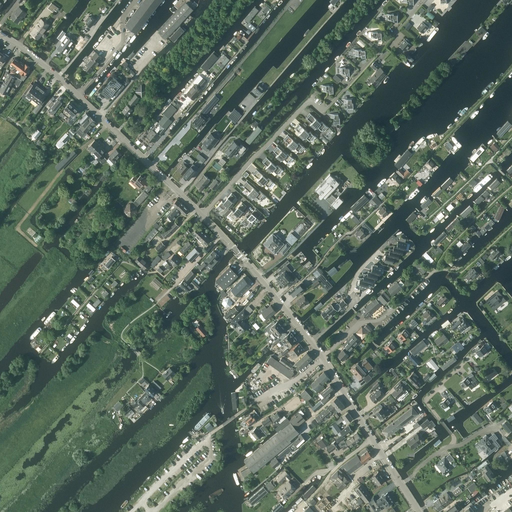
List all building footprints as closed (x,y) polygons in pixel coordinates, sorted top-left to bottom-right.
[(143,0),(125,25),(136,33),(161,0),(143,0)] [(330,0),(326,6),(334,13),(346,0),(330,0)] [(192,9),(186,3),(158,32),(165,39),(192,9)] [(23,16),(26,12),(19,6),(10,17),(17,22),(22,16),(23,16)] [(241,23),(252,33),(265,16),(255,7),(241,23)] [(398,24),(397,14),(394,15),(394,13),(385,14),(387,14),(388,19),(386,19),(386,20),(394,19),(394,23),(394,22),(397,22),(398,24)] [(88,17),(85,21),(86,22),(86,23),(90,27),(95,21),(91,17),(90,18),(88,17)] [(38,39),(41,35),(42,36),(42,37),(44,38),(45,38),(46,36),(46,35),(44,34),(43,34),(43,33),(49,25),(41,19),(30,33),(38,39)] [(184,35),(190,27),(183,20),(165,39),(173,45),(184,35)] [(423,33),(428,27),(426,25),(427,23),(424,21),(423,23),(422,22),(417,28),(423,33)] [(407,30),(412,25),(408,22),(404,27),(407,30)] [(62,30),(57,38),(63,42),(61,44),(62,44),(58,49),(65,55),(66,54),(67,55),(65,53),(68,49),(70,51),(72,48),(70,47),(74,42),(65,34),(66,33),(62,30)] [(381,42),(382,42),(381,32),(378,32),(378,31),(369,32),(371,32),(371,37),(370,37),(370,38),(378,37),(378,40),(381,40),(381,42)] [(192,35),(187,40),(191,43),(195,38),(192,35)] [(406,51),(411,45),(408,42),(409,41),(407,39),(405,40),(400,45),(406,51)] [(365,59),(366,59),(365,50),(362,50),(362,49),(353,49),(353,50),(355,50),(355,55),(354,55),(361,55),(362,58),(365,58),(365,59)] [(93,52),(94,54),(86,64),(88,66),(86,68),(90,72),(99,63),(98,62),(102,57),(94,51),(93,52)] [(0,64),(2,66),(9,56),(5,54),(4,55),(0,52),(0,63),(0,64)] [(15,68),(19,61),(15,58),(10,64),(15,68)] [(19,61),(15,68),(19,71),(24,65),(19,61)] [(123,63),(120,65),(123,68),(127,71),(130,68),(126,65),(127,63),(125,61),(123,63)] [(375,84),(377,82),(385,74),(379,69),(377,68),(379,65),(375,61),(371,66),(375,70),(376,69),(377,71),(372,77),(374,79),(372,81),(375,84)] [(20,72),(19,72),(22,74),(22,75),(23,76),(21,79),(23,80),(26,76),(24,74),(29,68),(28,68),(29,67),(25,64),(24,65),(19,71),(20,72)] [(349,77),(350,77),(349,68),(346,68),(345,67),(337,67),(339,67),(339,73),(337,73),(345,73),(346,76),(349,75),(349,77)] [(9,75),(4,82),(10,85),(11,85),(13,82),(19,86),(22,80),(15,77),(15,78),(9,75)] [(148,86),(153,79),(149,75),(144,82),(148,86)] [(109,98),(121,84),(118,82),(120,80),(116,76),(113,78),(101,91),(109,98)] [(195,84),(186,94),(193,100),(202,90),(201,89),(202,87),(207,81),(203,78),(200,82),(198,83),(199,84),(197,86),(195,84)] [(233,133),(252,150),(298,97),(279,81),(233,133)] [(0,90),(0,91),(5,93),(6,94),(9,89),(8,88),(10,86),(4,82),(2,86),(0,88),(0,90)] [(31,83),(24,93),(25,94),(32,99),(41,87),(35,82),(33,85),(31,83)] [(141,84),(135,91),(142,97),(148,90),(141,84)] [(259,84),(254,89),(256,91),(255,93),(257,95),(258,93),(259,94),(264,89),(259,84)] [(333,95),(333,86),(329,86),(329,85),(321,85),(323,85),(323,91),(321,91),(329,91),(329,94),(330,94),(330,93),(333,93),(333,95)] [(41,87),(32,99),(38,104),(47,92),(41,87)] [(132,106),(140,98),(135,94),(128,102),(129,103),(122,111),(127,115),(132,109),(130,107),(132,105),(132,106)] [(218,99),(215,95),(207,105),(210,108),(218,99)] [(50,107),(48,110),(53,115),(58,109),(63,102),(61,101),(63,99),(60,96),(54,103),(52,101),(48,105),(50,107)] [(344,99),(342,99),(344,99),(344,102),(344,103),(347,103),(347,111),(348,111),(348,109),(353,108),(353,110),(353,102),(352,102),(352,98),(347,99),(347,96),(344,96),(344,99)] [(63,113),(62,113),(68,118),(69,117),(72,114),(73,115),(78,109),(70,102),(64,108),(66,109),(63,113)] [(36,113),(41,106),(40,106),(38,104),(32,111),(36,113)] [(164,114),(168,118),(176,109),(172,105),(164,114)] [(234,109),(231,113),(236,117),(233,121),(235,123),(241,115),(234,109)] [(142,111),(142,112),(134,121),(138,124),(141,121),(142,123),(145,120),(143,118),(146,115),(142,111)] [(76,124),(75,125),(75,126),(76,127),(78,128),(78,129),(83,124),(90,116),(86,113),(76,123),(76,124)] [(203,126),(210,118),(205,114),(203,115),(201,113),(192,122),(194,124),(197,126),(198,128),(201,125),(203,126)] [(306,117),(312,123),(310,125),(315,129),(314,129),(315,129),(318,126),(319,127),(319,128),(321,130),(322,130),(324,132),(328,127),(330,129),(330,128),(326,125),(323,122),(322,121),(320,123),(310,113),(309,113),(310,113),(306,117)] [(340,125),(340,117),(338,117),(338,113),(329,114),(330,114),(331,117),(330,117),(330,118),(334,117),(334,125),(334,124),(340,123),(340,125)] [(154,142),(165,129),(172,121),(168,118),(165,115),(158,123),(158,122),(152,130),(152,129),(147,136),(154,142)] [(78,129),(76,131),(82,137),(86,133),(96,122),(90,116),(83,124),(78,129)] [(495,134),(499,138),(511,126),(507,122),(495,134)] [(308,133),(299,124),(298,124),(299,124),(295,128),(300,133),(298,135),(303,139),(303,140),(306,136),(307,138),(310,140),(312,142),(316,137),(318,139),(310,131),(308,133)] [(65,132),(55,142),(60,147),(71,137),(75,132),(73,130),(76,127),(75,126),(72,129),(71,128),(66,133),(65,132)] [(41,132),(37,129),(32,135),(36,139),(41,132)] [(210,148),(211,149),(218,140),(216,138),(217,137),(213,134),(212,135),(210,133),(203,143),(204,144),(201,147),(207,152),(210,148)] [(297,144),(287,135),(288,135),(284,139),(289,144),(287,146),(292,150),(291,150),(292,150),(295,147),(299,151),(301,153),(305,148),(307,150),(307,149),(299,142),(297,144)] [(93,151),(102,143),(99,140),(97,143),(94,140),(88,146),(93,151)] [(241,144),(239,146),(233,140),(225,150),(227,152),(226,153),(229,156),(230,155),(232,156),(237,150),(241,153),(246,148),(241,144)] [(407,149),(394,166),(398,169),(396,171),(404,180),(431,153),(431,151),(431,149),(428,146),(428,147),(427,140),(412,154),(407,149)] [(102,143),(93,151),(91,154),(98,161),(104,155),(101,153),(105,150),(102,147),(104,145),(102,143)] [(286,154),(277,146),(277,147),(274,151),(273,150),(278,155),(276,157),(281,161),(280,161),(283,158),(285,159),(285,160),(287,162),(288,162),(290,163),(294,159),(296,160),(288,153),(286,154)] [(484,150),(480,146),(470,157),(474,160),(484,150)] [(115,160),(121,154),(116,149),(109,155),(110,156),(108,158),(114,164),(116,161),(115,160)] [(68,156),(71,158),(77,152),(74,150),(68,156)] [(511,158),(511,151),(499,164),(502,168),(511,158)] [(276,166),(266,157),(266,158),(263,162),(262,161),(262,162),(267,166),(265,168),(266,169),(266,168),(270,172),(270,173),(273,169),(275,171),(274,171),(277,173),(279,175),(283,170),(285,172),(277,164),(276,166)] [(425,164),(423,167),(425,169),(427,167),(430,169),(435,164),(430,159),(425,164)] [(190,166),(187,163),(184,161),(182,163),(183,164),(178,170),(183,174),(190,166)] [(511,162),(503,172),(511,182),(511,162)] [(193,164),(184,175),(189,179),(195,172),(198,168),(193,164)] [(462,172),(468,166),(465,164),(459,170),(462,172)] [(267,179),(256,169),(256,170),(253,174),(253,173),(252,174),(258,179),(256,181),(257,181),(261,185),(261,186),(264,182),(266,184),(265,184),(268,186),(270,188),(274,183),(276,185),(277,185),(268,177),(267,179)] [(493,169),(480,181),(484,185),(497,173),(493,169)] [(336,175),(335,175),(334,177),(330,173),(316,189),(321,194),(319,195),(319,196),(319,197),(320,197),(320,198),(321,198),(321,197),(322,197),(323,196),(336,208),(343,200),(340,197),(338,196),(341,193),(335,187),(337,185),(339,187),(343,183),(343,182),(343,181),(338,178),(336,179),(338,177),(338,176),(337,175),(336,175)] [(195,184),(196,185),(202,189),(210,179),(203,174),(195,184)] [(501,174),(486,188),(490,192),(505,178),(501,174)] [(136,187),(142,192),(132,204),(127,204),(124,207),(124,208),(124,212),(128,216),(133,215),(136,212),(136,207),(149,193),(148,192),(152,188),(147,184),(150,181),(145,176),(143,178),(140,176),(136,180),(133,177),(134,177),(133,177),(130,181),(136,187)] [(397,176),(392,181),(397,186),(402,181),(397,176)] [(439,187),(443,191),(452,182),(449,178),(439,187)] [(210,186),(214,189),(220,182),(215,179),(210,186)] [(243,185),(243,186),(249,192),(247,195),(252,199),(251,199),(252,199),(255,195),(259,199),(261,201),(265,196),(267,198),(268,197),(259,190),(258,192),(247,181),(246,182),(247,182),(243,186),(243,185)] [(472,198),(481,188),(477,184),(468,194),(472,198)] [(490,192),(486,188),(472,203),(476,206),(490,192)] [(439,189),(432,195),(434,198),(442,192),(439,189)] [(511,189),(502,200),(510,209),(511,206),(511,189)] [(349,208),(352,211),(368,194),(365,191),(349,208)] [(232,201),(236,197),(232,193),(223,202),(222,201),(215,209),(216,207),(221,211),(223,209),(227,205),(230,208),(234,203),(234,204),(234,203),(232,201)] [(75,205),(77,202),(71,196),(68,199),(75,205)] [(465,196),(453,209),(456,212),(469,200),(465,196)] [(184,214),(189,210),(181,203),(180,203),(177,199),(173,204),(175,206),(179,209),(181,211),(184,214)] [(498,199),(485,212),(491,219),(493,217),(499,220),(505,206),(498,199)] [(246,206),(242,202),(234,211),(232,210),(225,218),(227,216),(231,221),(233,219),(237,215),(240,217),(244,213),(245,213),(242,211),(246,206)] [(420,212),(427,205),(425,202),(417,210),(420,212)] [(457,217),(461,221),(476,206),(472,203),(457,217)] [(175,206),(166,215),(172,221),(181,211),(179,209),(175,206)] [(379,211),(384,217),(389,212),(384,206),(383,208),(381,206),(379,208),(380,210),(379,211)] [(249,212),(239,224),(241,222),(245,226),(247,224),(250,222),(249,222),(251,220),(254,223),(258,218),(262,213),(256,208),(250,214),(249,213),(249,212)] [(404,221),(408,224),(415,215),(412,212),(404,221)] [(443,225),(451,216),(448,213),(439,221),(443,225)] [(457,217),(444,230),(448,234),(461,221),(457,217)] [(474,233),(479,238),(494,223),(489,219),(474,233)] [(178,226),(177,225),(174,222),(159,236),(161,238),(163,238),(164,237),(166,238),(178,226)] [(437,222),(426,232),(429,236),(441,226),(437,222)] [(199,238),(203,233),(197,227),(191,233),(195,236),(196,235),(199,238)] [(149,242),(156,234),(158,231),(154,228),(141,243),(143,245),(147,240),(149,242)] [(356,230),(358,232),(356,233),(362,238),(367,233),(362,228),(360,230),(359,228),(356,230)] [(448,234),(444,230),(433,242),(437,246),(448,234)] [(286,239),(283,243),(280,240),(281,239),(277,235),(276,237),(273,234),(265,243),(268,246),(267,247),(271,250),(272,249),(275,252),(278,249),(279,250),(279,251),(283,254),(297,238),(290,232),(285,238),(286,239)] [(203,233),(199,238),(202,241),(201,242),(204,245),(210,239),(203,233)] [(398,239),(397,240),(399,242),(397,247),(404,249),(406,250),(408,250),(410,244),(407,244),(407,243),(405,243),(406,239),(400,237),(399,240),(398,239)] [(182,248),(186,251),(192,245),(189,241),(182,248)] [(165,245),(164,244),(161,242),(155,248),(159,251),(165,245)] [(454,255),(458,259),(471,245),(467,242),(454,255)] [(199,252),(195,248),(186,257),(191,261),(199,252)] [(497,257),(501,253),(496,248),(494,250),(493,250),(491,253),(489,255),(493,259),(493,258),(494,260),(497,257)] [(198,264),(196,266),(197,268),(198,267),(202,271),(208,265),(207,264),(208,263),(212,267),(216,262),(215,261),(217,259),(216,258),(219,255),(213,251),(200,265),(199,264),(198,264)] [(162,257),(163,259),(164,261),(171,255),(168,252),(162,257)] [(424,257),(431,264),(434,259),(427,253),(424,257)] [(168,260),(175,267),(181,260),(174,254),(168,260)] [(395,257),(386,255),(384,261),(393,263),(395,257)] [(108,268),(114,260),(111,257),(104,265),(102,267),(104,269),(106,267),(105,266),(106,266),(108,268)] [(134,261),(143,268),(146,264),(137,257),(134,261)] [(148,266),(152,269),(161,260),(157,257),(148,266)] [(423,273),(427,269),(419,262),(415,266),(423,273)] [(373,266),(371,272),(378,274),(380,275),(381,268),(377,267),(378,265),(374,264),(374,266),(373,266)] [(215,285),(221,291),(238,275),(229,266),(216,279),(215,285)] [(276,278),(280,283),(290,274),(284,267),(278,272),(280,274),(276,278)] [(334,267),(328,272),(331,276),(338,271),(334,267)] [(470,272),(465,277),(469,280),(471,278),(472,279),(475,276),(474,275),(477,272),(474,268),(473,269),(472,268),(469,271),(470,272)] [(189,281),(196,274),(191,270),(184,277),(189,281)] [(290,274),(280,283),(284,287),(288,283),(290,286),(296,281),(290,274)] [(155,278),(150,283),(157,290),(162,284),(155,278)] [(243,278),(229,292),(231,290),(237,296),(243,290),(244,291),(250,285),(243,278)] [(189,281),(187,283),(184,279),(180,284),(181,284),(179,286),(176,289),(180,293),(183,290),(182,289),(184,287),(188,291),(193,285),(191,283),(189,281)] [(325,283),(329,287),(333,283),(329,279),(325,283)] [(360,279),(358,286),(359,286),(359,288),(362,289),(362,287),(367,288),(369,282),(360,279)] [(197,289),(199,287),(193,281),(191,283),(193,285),(197,289)] [(302,281),(291,291),(294,296),(297,294),(298,296),(297,296),(298,296),(302,293),(307,288),(308,288),(307,287),(307,288),(302,282),(302,281)] [(393,295),(402,287),(397,282),(388,290),(393,295)] [(384,291),(377,297),(378,298),(382,302),(384,304),(390,298),(384,291)] [(445,303),(449,299),(444,294),(437,301),(440,305),(444,302),(445,303)] [(301,307),(308,301),(304,295),(296,302),(301,307)] [(497,295),(491,301),(494,305),(500,300),(497,295)] [(372,301),(361,310),(361,311),(363,313),(361,315),(363,317),(365,316),(367,318),(371,315),(381,305),(380,304),(382,302),(378,298),(376,299),(375,298),(371,301),(372,301)] [(96,307),(101,301),(98,299),(93,304),(96,307)] [(321,313),(327,319),(336,310),(331,304),(321,313)] [(260,314),(262,313),(267,319),(276,311),(270,305),(267,308),(265,306),(258,311),(260,314)] [(234,314),(238,311),(235,307),(231,310),(224,315),(227,319),(234,313),(234,314)] [(232,321),(231,323),(234,326),(236,325),(242,332),(248,326),(243,320),(249,314),(244,309),(232,321)] [(424,313),(423,315),(428,320),(433,315),(428,310),(426,311),(425,310),(423,312),(424,313)] [(464,320),(461,322),(459,319),(450,326),(454,331),(457,328),(458,328),(461,332),(468,326),(464,320)] [(265,328),(267,330),(270,334),(282,325),(278,321),(273,324),(272,322),(265,328)] [(363,327),(371,335),(375,331),(367,323),(363,327)] [(199,325),(196,328),(203,336),(203,335),(206,333),(207,332),(200,325),(199,325)] [(270,334),(275,341),(282,335),(280,333),(285,329),(282,325),(270,334)] [(362,338),(368,332),(362,327),(356,333),(362,338)] [(402,340),(409,334),(405,329),(398,336),(402,340)] [(275,341),(273,342),(275,345),(279,342),(282,346),(285,343),(293,336),(293,335),(291,333),(290,332),(285,336),(283,334),(282,335),(275,341)] [(348,354),(361,340),(354,333),(342,345),(345,348),(338,355),(342,360),(348,354)] [(439,346),(448,339),(443,333),(435,340),(439,346)] [(295,344),(294,343),(297,341),(296,340),(297,339),(295,337),(294,337),(293,336),(285,343),(289,347),(290,349),(296,344),(295,344)] [(411,351),(415,356),(427,345),(423,340),(411,351)] [(389,352),(396,346),(392,341),(385,348),(389,352)] [(295,357),(304,349),(299,343),(286,353),(289,356),(292,354),(295,357)] [(484,345),(476,352),(479,356),(487,350),(484,345)] [(295,368),(300,373),(310,365),(309,363),(309,362),(308,361),(312,358),(307,352),(292,366),(295,368)] [(420,363),(412,354),(409,356),(417,365),(420,363)] [(441,366),(443,370),(457,360),(454,356),(441,366)] [(290,369),(292,366),(293,365),(290,363),(282,358),(279,361),(290,369)] [(434,372),(439,367),(431,358),(426,363),(434,372)] [(373,367),(368,362),(366,359),(360,364),(358,363),(350,369),(359,379),(373,367)] [(170,368),(169,369),(163,375),(167,379),(174,372),(170,368)] [(491,370),(482,376),(486,381),(494,375),(491,370)] [(322,384),(329,377),(324,371),(311,384),(317,391),(323,385),(322,384)] [(414,372),(408,378),(417,388),(421,383),(416,378),(417,378),(415,376),(416,375),(414,372)] [(465,378),(459,383),(463,388),(467,384),(471,389),(479,382),(476,379),(472,382),(470,380),(469,379),(470,378),(468,375),(465,377),(465,378)] [(402,380),(401,381),(400,381),(395,386),(397,389),(392,393),(397,398),(406,390),(403,387),(407,383),(404,380),(402,380)] [(158,390),(161,388),(154,381),(152,384),(158,390)] [(376,391),(370,397),(375,403),(384,394),(380,389),(382,387),(380,385),(378,382),(372,388),(374,391),(375,390),(376,391)] [(149,384),(145,388),(147,390),(146,391),(149,395),(150,394),(152,395),(153,395),(153,396),(156,393),(155,392),(156,391),(149,384)] [(315,412),(329,399),(327,396),(335,390),(330,384),(320,393),(324,397),(320,400),(311,408),(315,412)] [(231,393),(232,416),(244,408),(239,388),(231,393)] [(306,400),(311,395),(305,389),(300,394),(306,400)] [(150,397),(145,392),(136,402),(137,403),(140,405),(137,408),(140,410),(145,405),(144,404),(150,397)] [(443,408),(451,402),(450,400),(454,397),(452,393),(448,396),(445,398),(446,399),(439,403),(443,408)] [(344,406),(337,397),(331,402),(332,403),(336,407),(332,410),(333,411),(335,414),(344,406)] [(492,401),(484,408),(485,409),(488,413),(496,407),(496,406),(492,401)] [(336,407),(332,403),(322,412),(327,417),(333,411),(332,410),(336,407)] [(126,415),(132,409),(128,406),(122,411),(126,415)] [(380,418),(384,416),(385,417),(391,413),(388,409),(383,410),(381,407),(380,408),(378,406),(372,410),(375,414),(376,413),(380,418)] [(387,436),(417,413),(412,406),(382,429),(387,436)] [(187,434),(195,442),(217,426),(214,409),(187,434)] [(341,417),(335,421),(337,424),(345,419),(347,422),(353,418),(348,411),(342,416),(343,417),(342,418),(341,417)] [(299,412),(289,420),(290,421),(244,460),(254,471),(291,441),(290,439),(299,432),(295,427),(305,419),(299,412)] [(274,424),(276,426),(279,424),(277,421),(282,417),(277,412),(273,415),(270,417),(275,423),(274,424)] [(327,417),(322,412),(315,417),(320,423),(327,417)] [(482,420),(476,413),(471,416),(477,424),(482,420)] [(250,415),(241,422),(246,428),(249,426),(256,420),(253,416),(252,417),(250,415)] [(271,421),(269,417),(262,422),(264,425),(271,421)] [(427,419),(420,425),(423,428),(427,426),(430,429),(435,425),(431,419),(429,421),(427,419)] [(511,427),(507,421),(502,425),(509,432),(511,429),(511,427)] [(341,430),(335,422),(330,426),(335,434),(341,430)] [(256,427),(251,432),(253,434),(253,435),(253,434),(257,439),(262,435),(264,436),(266,434),(269,432),(263,425),(260,427),(258,429),(256,427)] [(344,436),(352,431),(348,425),(340,431),(343,434),(336,439),(339,442),(345,437),(344,436)] [(345,441),(347,444),(350,448),(350,447),(361,439),(362,439),(357,432),(345,441)] [(419,444),(422,441),(416,433),(407,440),(412,447),(418,443),(419,444)] [(289,447),(276,458),(280,462),(281,461),(279,459),(290,450),(292,452),(297,446),(298,447),(305,439),(301,434),(293,442),(294,442),(289,447)] [(495,446),(490,440),(486,435),(477,442),(483,449),(479,453),(484,459),(489,455),(488,453),(487,455),(486,453),(495,446)] [(329,444),(323,436),(319,440),(316,442),(321,449),(324,447),(329,444)] [(335,440),(326,447),(327,449),(329,453),(330,452),(335,448),(337,450),(337,451),(341,448),(340,448),(338,444),(335,440)] [(350,473),(372,456),(366,448),(357,454),(343,464),(350,473)] [(506,458),(508,457),(504,450),(498,452),(500,455),(500,454),(501,455),(495,457),(500,466),(508,461),(506,458)] [(450,454),(449,454),(445,457),(445,456),(436,464),(444,475),(453,467),(449,461),(450,461),(450,462),(454,459),(450,454)] [(276,457),(270,463),(274,468),(281,462),(276,457)] [(487,463),(486,461),(477,467),(479,470),(482,468),(482,467),(486,464),(487,463)] [(490,474),(493,473),(487,464),(483,467),(486,471),(483,473),(488,480),(492,477),(490,474)] [(248,467),(240,472),(244,477),(251,472),(248,467)] [(341,488),(349,481),(344,475),(343,476),(341,473),(342,472),(339,469),(331,477),(334,480),(335,480),(336,482),(341,488)] [(286,477),(288,479),(290,477),(288,475),(289,475),(285,471),(277,479),(280,483),(286,477)] [(378,485),(384,480),(378,472),(372,476),(378,485)] [(270,491),(274,487),(271,482),(266,486),(270,491)] [(279,492),(285,498),(295,488),(289,482),(279,492)] [(366,503),(372,497),(361,484),(355,489),(366,503)] [(301,497),(302,499),(315,487),(313,485),(301,497)] [(264,487),(248,502),(253,507),(269,492),(264,487)] [(462,491),(459,487),(452,491),(456,496),(462,491)] [(385,507),(393,502),(388,492),(381,497),(376,500),(373,496),(368,501),(374,510),(383,504),(385,507)] [(440,510),(453,500),(447,492),(434,502),(440,510)] [(319,511),(330,501),(326,497),(314,507),(319,511)] [(456,503),(445,511),(453,511),(458,509),(456,507),(458,505),(456,503)]
